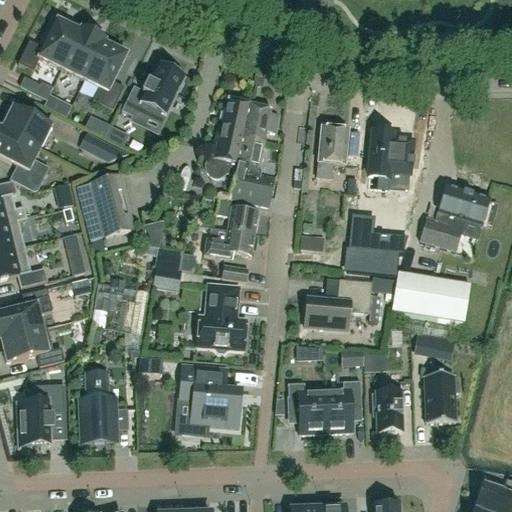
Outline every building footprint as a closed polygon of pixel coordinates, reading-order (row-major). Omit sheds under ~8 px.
[(51,21),(38,49),(27,44),(15,67),(31,74),(37,62),(59,73),(71,49),(79,32),(78,32),(77,34),(54,23),(51,21)] [(102,44),(94,40),(79,32),(71,49),(59,73),(82,84),(101,46),(102,44)] [(101,46),(82,84),(96,91),(90,103),(110,113),(121,90),(110,85),(124,57),(101,46)] [(148,86),(145,85),(140,94),(131,89),(119,114),(132,121),(136,113),(160,125),(181,82),(156,70),(148,86)] [(44,104),(46,98),(50,91),(41,86),(35,99),(44,104)] [(226,102),(214,161),(208,159),(204,163),(202,169),(203,175),(207,180),(212,183),(216,183),(220,181),(224,179),(231,180),(234,168),(240,140),(247,106),(226,102)] [(56,103),(51,114),(64,120),(69,110),(56,103)] [(268,111),(247,106),(240,140),(261,145),(264,135),(272,136),(276,119),(267,117),(268,111)] [(10,111),(0,130),(0,133),(37,152),(48,130),(10,111)] [(125,139),(107,130),(102,141),(120,150),(125,139)] [(319,130),(314,181),(328,182),(330,167),(342,168),(345,133),(319,130)] [(37,152),(0,133),(0,161),(14,168),(6,183),(9,184),(11,185),(30,195),(34,193),(46,170),(32,163),(37,152)] [(384,191),(405,193),(410,143),(389,141),(389,137),(370,135),(366,179),(376,180),(375,192),(384,193),(384,191)] [(228,202),(224,201),(224,202),(228,203),(265,211),(271,181),(255,177),(261,145),(240,140),(234,168),(231,180),(232,180),(228,202)] [(132,234),(118,179),(75,190),(89,244),(132,234)] [(0,227),(24,222),(21,210),(13,212),(9,198),(14,196),(11,185),(9,184),(0,186),(0,227)] [(452,255),(459,232),(457,232),(460,222),(479,228),(479,227),(489,230),(496,208),(486,205),(486,203),(457,194),(454,205),(440,201),(433,225),(424,222),(417,245),(452,255)] [(224,202),(224,201),(218,200),(214,218),(227,221),(225,233),(252,238),(256,216),(236,212),(237,208),(227,206),(228,203),(224,202)] [(71,223),(68,211),(60,213),(63,225),(71,223)] [(0,254),(22,249),(16,224),(24,222),(0,227),(0,254)] [(350,224),(347,250),(363,252),(366,226),(350,224)] [(208,230),(206,242),(204,244),(201,258),(221,262),(222,256),(248,260),(252,238),(225,233),(208,230)] [(55,256),(66,256),(66,271),(81,270),(80,232),(54,233),(55,256)] [(393,240),(391,257),(396,258),(400,258),(405,241),(393,240)] [(28,275),(22,249),(0,254),(0,282),(15,279),(17,291),(45,285),(42,272),(28,275)] [(396,258),(391,257),(367,255),(347,253),(344,275),(394,280),(396,258)] [(246,273),(221,269),(219,282),(244,286),(246,273)] [(153,271),(150,292),(161,294),(165,273),(153,271)] [(391,314),(388,332),(460,344),(463,326),(461,326),(467,289),(395,277),(389,314),(391,314)] [(304,302),(302,330),(346,334),(347,316),(367,318),(370,286),(336,283),(334,305),(304,302)] [(90,329),(121,334),(123,352),(139,354),(148,296),(134,294),(135,289),(123,287),(122,292),(96,288),(90,329)] [(221,358),(226,354),(241,355),(244,323),(232,322),(233,315),(235,315),(237,291),(205,288),(202,320),(196,319),(194,351),(211,353),(215,357),(221,358)] [(39,331),(36,318),(50,315),(44,292),(19,298),(22,310),(0,315),(0,341),(2,341),(44,330),(44,329),(39,331)] [(369,300),(367,325),(375,326),(377,300),(369,300)] [(50,353),(44,330),(2,341),(0,341),(0,350),(4,366),(34,359),(37,370),(62,364),(58,351),(50,353)] [(412,353),(449,359),(451,345),(415,338),(412,353)] [(384,375),(384,358),(360,358),(361,376),(384,375)] [(176,404),(173,436),(204,439),(205,429),(235,431),(238,395),(222,394),(224,374),(214,373),(179,370),(176,404)] [(423,427),(453,426),(452,397),(457,397),(456,382),(451,383),(451,379),(421,380),(423,427)] [(340,392),(321,393),(323,438),(349,436),(348,414),(359,414),(358,385),(340,386),(340,392)] [(77,402),(78,446),(114,445),(113,401),(104,401),(104,389),(97,390),(97,387),(92,387),(92,390),(85,390),(85,402),(77,402)] [(323,438),(321,393),(302,394),(302,387),(285,388),(285,401),(284,401),(285,417),(295,416),(296,439),(323,438)] [(28,449),(47,449),(47,434),(49,434),(49,421),(46,421),(46,416),(62,415),(61,389),(29,391),(30,407),(14,407),(15,452),(28,452),(28,449)] [(375,437),(399,436),(398,394),(373,395),(373,397),(369,397),(370,420),(374,420),(375,437)] [(473,511),(472,511),(511,511),(511,485),(505,483),(502,494),(481,487),(473,511)]
